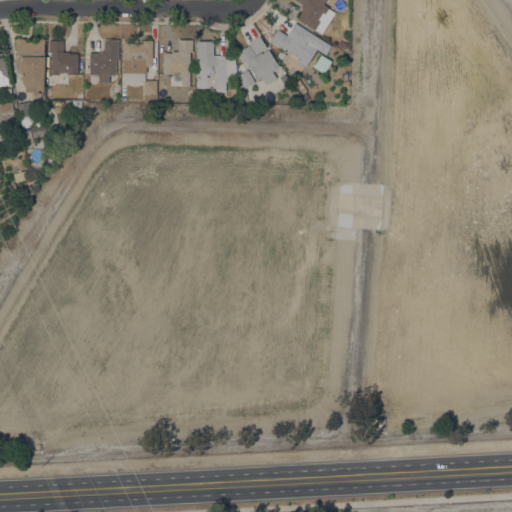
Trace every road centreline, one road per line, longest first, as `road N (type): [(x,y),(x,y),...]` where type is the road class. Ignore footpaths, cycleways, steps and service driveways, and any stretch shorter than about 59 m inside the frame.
road 1 (primary): [(0,495),(511,468)]
road 2 (residential): [(248,0),(241,7),(0,6)]
